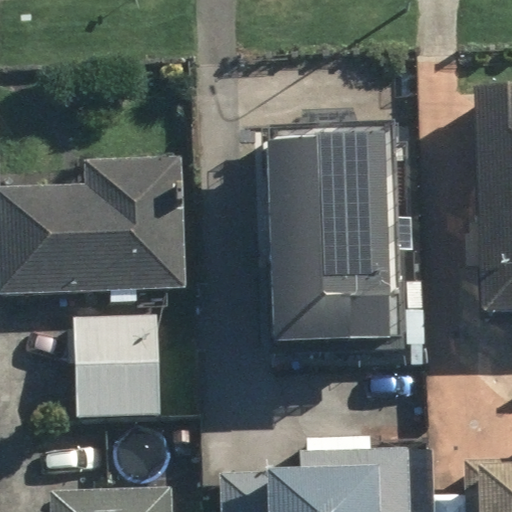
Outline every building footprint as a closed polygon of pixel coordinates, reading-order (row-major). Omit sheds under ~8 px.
[(468,173),(473,324),(511,323),(511,98),(466,100),(467,149),(451,150),(452,173),(468,173)] [(385,312),(383,148),(257,149),(259,359),(340,359),(340,313),(385,312)] [(0,195),(0,302),(107,299),(107,309),(134,308),(133,298),(182,296),(178,164),(81,167),(82,192),(0,195)] [(153,323),(70,325),(72,424),(156,422),(153,323)] [(430,511),(428,444),(385,445),(384,435),(367,435),(367,443),(303,445),(304,457),(294,457),(294,477),(215,479),(216,511),(430,511)] [(511,511),(511,466),(461,467),(462,511),(511,511)] [(169,511),(169,494),(47,497),(47,511),(169,511)]
